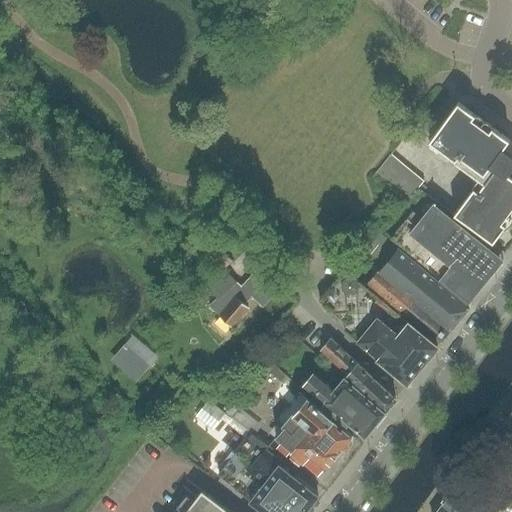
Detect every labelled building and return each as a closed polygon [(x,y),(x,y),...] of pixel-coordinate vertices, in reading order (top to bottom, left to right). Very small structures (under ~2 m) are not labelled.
[(240,121),(218,152),(314,220),(354,164),(363,171),(385,140),(292,74),(252,130),(240,121)] [(511,155),(505,150),(511,141),(460,103),(431,141),(473,173),(477,169),(486,175),(455,215),(494,243),(511,219),(511,155)] [(408,201),(424,182),(392,155),(376,174),(408,201)] [(505,260),(434,203),(422,218),(413,212),(392,239),(469,303),(505,260)] [(424,272),(420,269),(396,250),(379,271),(451,330),(458,322),(456,319),(459,316),(461,318),(468,308),(431,278),(429,280),(422,274),(424,272)] [(220,300),(239,283),(224,266),(204,283),(220,300)] [(282,288),(260,267),(241,287),(244,289),(237,297),(236,296),(220,315),(234,328),(250,307),(246,304),(252,296),(263,308),(282,288)] [(346,271),(337,282),(321,301),(348,325),(345,329),(359,341),(358,341),(375,355),(376,353),(381,357),(378,360),(380,362),(381,361),(391,369),(391,370),(392,372),(393,371),(398,375),(397,376),(408,385),(417,374),(416,373),(422,366),(422,367),(424,365),(423,364),(429,357),(430,358),(431,357),(430,356),(436,349),(437,349),(439,347),(437,346),(436,347),(346,271)] [(442,342),(450,332),(382,275),(371,287),(369,289),(407,320),(409,317),(441,344),(442,343),(442,342)] [(345,379),(384,414),(388,409),(386,406),(388,404),(391,405),(395,400),(376,382),(374,383),(370,380),(372,378),(331,339),(321,351),(345,371),(348,367),(352,370),(345,379)] [(326,405),(321,410),(346,431),(351,424),(364,435),(363,435),(365,437),(366,436),(365,435),(368,432),(369,433),(384,414),(345,379),(335,391),(314,373),(304,385),(326,405)] [(352,436),(346,431),(321,410),(299,392),(275,421),(284,428),(276,437),(295,453),(291,458),(297,464),(301,459),(320,474),(340,451),(346,450),(351,444),(350,438),(352,436)] [(299,511),(320,485),(251,432),(218,476),(265,511),(299,511)] [(497,511),(498,511),(460,483),(437,511),(497,511)] [(186,511),(229,511),(203,491),(186,511)]
